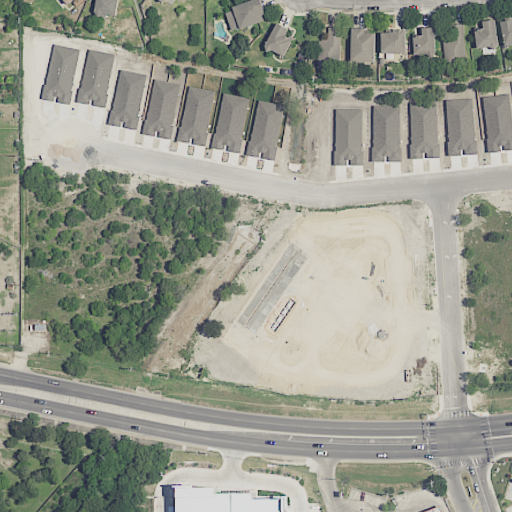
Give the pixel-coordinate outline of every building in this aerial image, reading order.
[(96,0),(96,16),(117,17),(117,0),(96,0)] [(231,31),(266,21),(260,0),(258,0),(225,9),(231,31)] [(511,19),(500,21),(505,46),(511,45),(511,19)] [(483,29),(475,30),(476,49),(498,46),(495,20),(482,21),(483,29)] [(285,36),(288,29),(276,23),(265,47),(284,56),(292,39),(285,36)] [(445,67),(467,65),(463,24),(450,25),(451,38),(443,39),(445,67)] [(320,39),(319,68),(339,69),(340,28),(328,28),(328,40),(320,39)] [(351,62),(374,62),(375,33),(365,33),(365,28),(351,28),(351,62)] [(414,55),(435,54),(434,28),(422,28),(422,36),(413,36),(414,55)] [(406,31),(381,31),(381,53),(405,54),(406,31)] [(284,511),(284,498),(255,499),(255,493),(217,494),(217,488),(179,490),(179,511),(284,511)]
